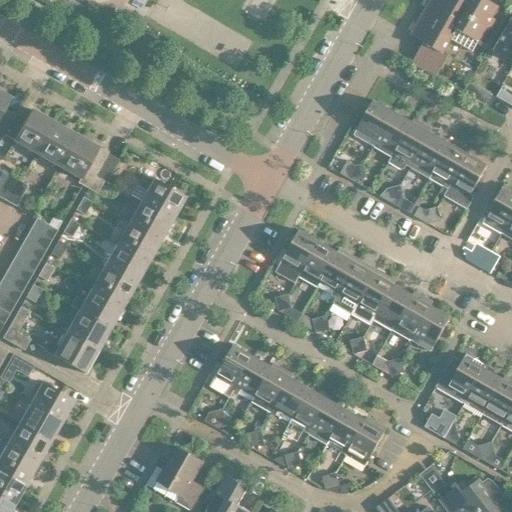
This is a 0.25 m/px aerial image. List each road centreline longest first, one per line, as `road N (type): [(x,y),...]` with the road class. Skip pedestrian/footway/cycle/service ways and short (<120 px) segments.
road 1 (residential): [(425,444),(363,504),(326,506),(143,403)]
road 2 (residential): [(269,182),(0,28)]
road 3 (residential): [(143,403),(269,182)]
road 4 (residential): [(269,182),(374,0)]
road 5 (residential): [(438,282),(269,182)]
road 6 (residential): [(511,149),(438,282)]
road 7 (residential): [(82,511),(143,403)]
